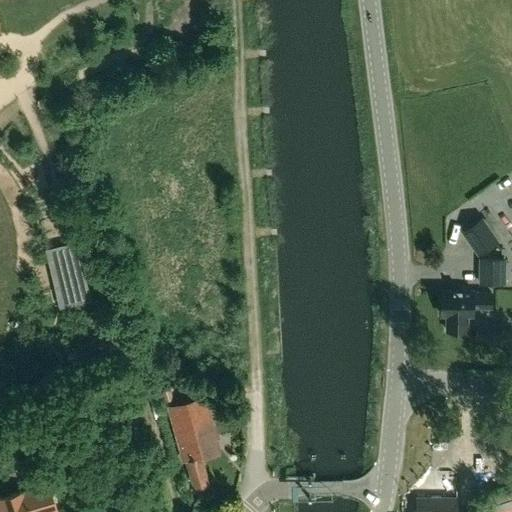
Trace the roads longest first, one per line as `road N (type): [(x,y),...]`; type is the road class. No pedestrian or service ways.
road 1 (tertiary): [(396,377),(396,227),(369,0)]
road 2 (unclassified): [(249,511),(271,491),(385,491)]
